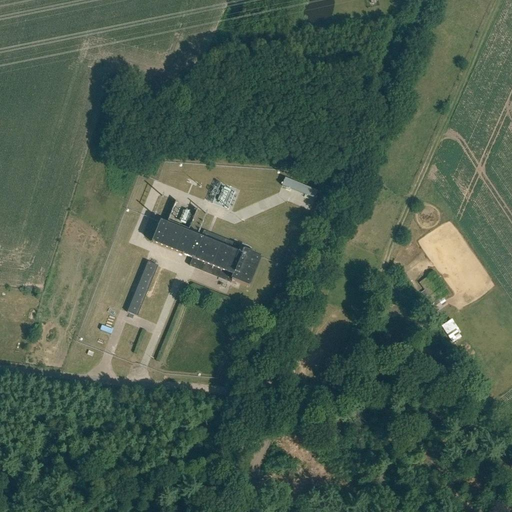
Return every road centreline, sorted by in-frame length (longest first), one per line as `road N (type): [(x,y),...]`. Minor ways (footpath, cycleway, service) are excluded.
road 1 (track): [(280,399),(312,399),(331,384),(496,0)]
road 2 (track): [(263,397),(424,0)]
road 3 (unclassified): [(205,390),(0,366)]
road 4 (track): [(237,511),(280,399)]
